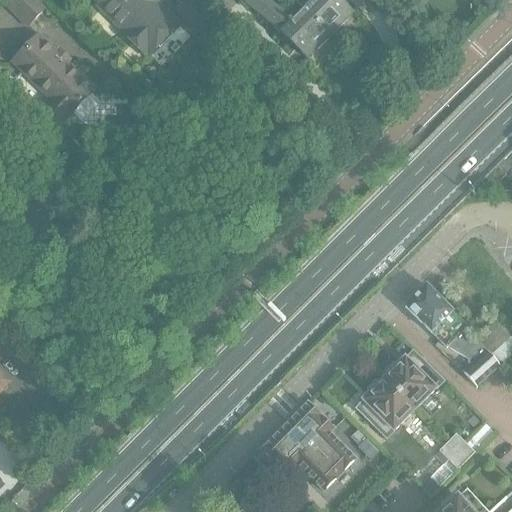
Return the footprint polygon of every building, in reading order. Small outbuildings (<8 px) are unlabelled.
[(28,27),(46,9),(36,0),(6,0),(4,3),(28,27)] [(148,60),(178,28),(148,0),(107,0),(97,10),(122,35),(120,37),(144,60),(146,59),(148,60)] [(195,34),(212,16),(195,0),(189,0),(175,14),(195,34)] [(203,0),(213,9),(220,0),(203,0)] [(291,0),(287,0),(277,12),(261,0),(239,0),(238,3),(273,29),(306,61),(314,53),(316,55),(327,44),(325,42),(327,40),(294,8),(297,5),(291,0)] [(294,8),(327,40),(329,38),(331,40),(343,27),(341,26),(350,16),(334,0),(302,0),(297,5),(294,8)] [(55,54),(40,40),(16,64),(51,98),(47,102),(66,120),(94,92),(68,67),(70,65),(57,52),(55,54)] [(210,151),(223,156),(229,140),(216,135),(210,151)] [(32,196),(28,191),(19,183),(0,201),(0,204),(12,217),(1,229),(42,266),(73,233),(33,195),(32,196)] [(477,341),(466,331),(468,329),(465,326),(428,288),(406,309),(446,351),(447,349),(449,352),(466,359),(472,366),(463,374),(477,389),(500,368),(492,358),(487,353),(477,341)] [(511,331),(511,332),(508,328),(502,320),(477,341),(487,353),(492,358),(500,368),(511,358),(511,356),(510,355),(511,352),(511,331)] [(387,377),(384,381),(415,412),(443,383),(421,361),(414,368),(405,359),(398,366),(394,365),(386,373),(387,377)] [(0,395),(10,385),(0,375),(0,395)] [(356,409),(364,418),(387,440),(415,412),(384,381),(381,384),(376,383),(368,391),(370,395),(356,409)] [(261,452),(286,477),(287,478),(298,467),(324,493),(356,461),(330,435),(334,431),(308,405),(261,452)] [(458,470),(449,462),(465,446),(456,437),(435,458),(444,467),(431,480),(432,481),(423,490),(431,497),(458,470)] [(474,454),(465,446),(449,462),(458,470),(474,454)] [(487,511),(467,490),(458,498),(457,499),(454,502),(453,501),(450,500),(442,508),(443,511),(442,511),(487,511)]
